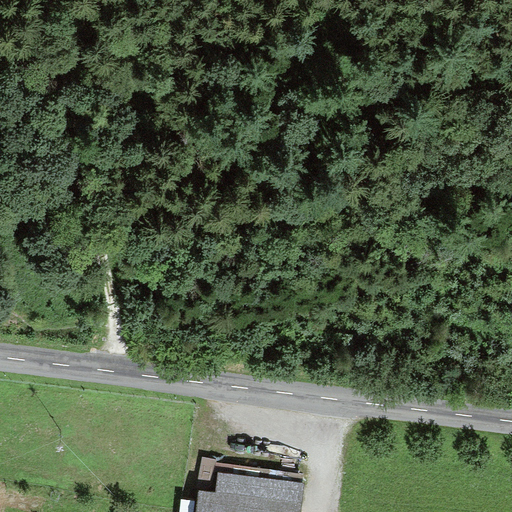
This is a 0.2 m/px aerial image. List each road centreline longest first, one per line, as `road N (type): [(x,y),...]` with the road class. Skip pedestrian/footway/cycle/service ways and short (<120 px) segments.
road 1 (tertiary): [(0,357),(511,418)]
road 2 (track): [(37,0),(126,373)]
